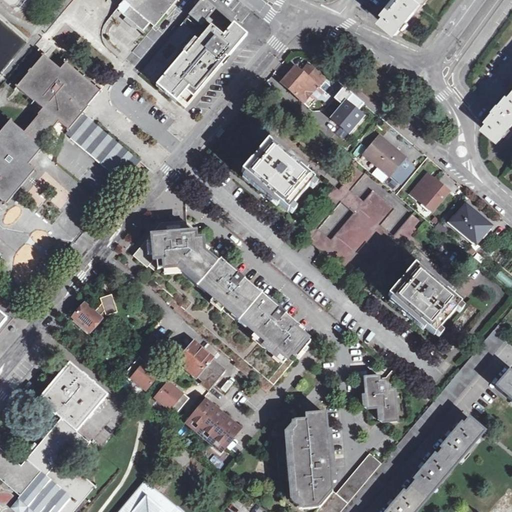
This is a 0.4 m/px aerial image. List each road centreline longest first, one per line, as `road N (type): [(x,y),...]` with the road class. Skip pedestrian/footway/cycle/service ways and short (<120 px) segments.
road 1 (residential): [(431,387),(168,171)]
road 2 (unclassified): [(0,374),(160,182)]
road 3 (residential): [(333,329),(160,182)]
road 4 (residential): [(371,511),(511,355)]
road 5 (unclassified): [(168,171),(286,30)]
road 6 (residential): [(354,467),(342,338),(333,329)]
road 7 (residential): [(249,435),(333,329)]
